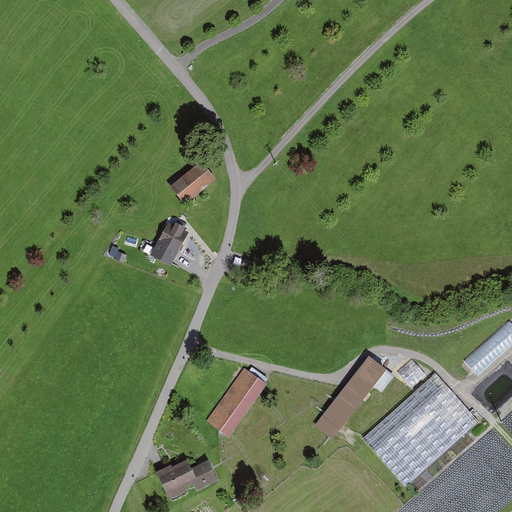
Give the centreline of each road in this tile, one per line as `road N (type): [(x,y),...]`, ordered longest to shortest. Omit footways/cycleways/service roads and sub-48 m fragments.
road 1 (residential): [(114,0),(208,109),(235,180),(227,245),(115,511)]
road 2 (track): [(278,0),(175,69)]
